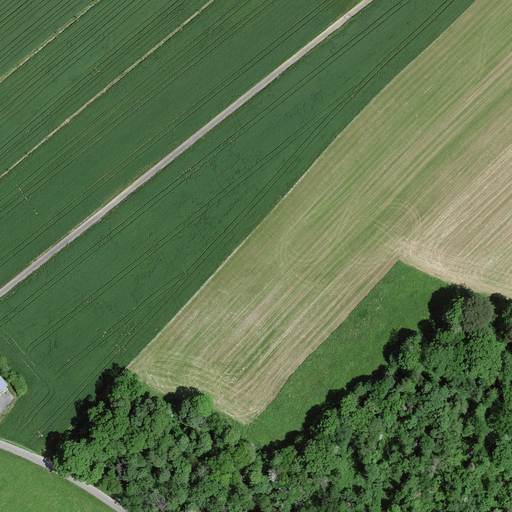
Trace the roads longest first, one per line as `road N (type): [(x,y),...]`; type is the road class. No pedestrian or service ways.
road 1 (unclassified): [(375,0),(0,295)]
road 2 (unclassified): [(0,443),(124,511)]
